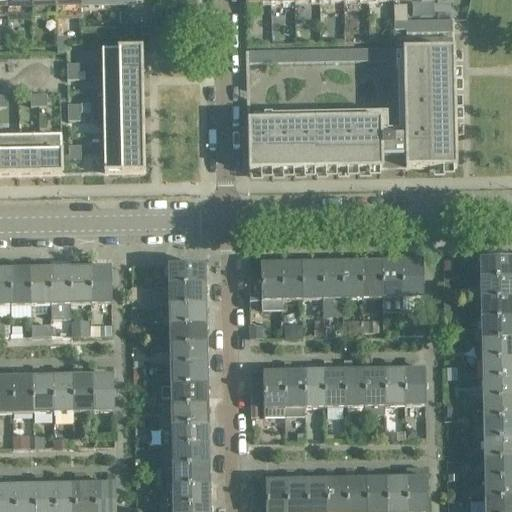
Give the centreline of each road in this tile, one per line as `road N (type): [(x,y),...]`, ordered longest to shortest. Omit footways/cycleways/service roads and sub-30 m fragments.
road 1 (residential): [(231,511),(226,222)]
road 2 (residential): [(511,218),(226,222)]
road 3 (residential): [(226,222),(0,224)]
road 4 (residential): [(221,0),(226,222)]
